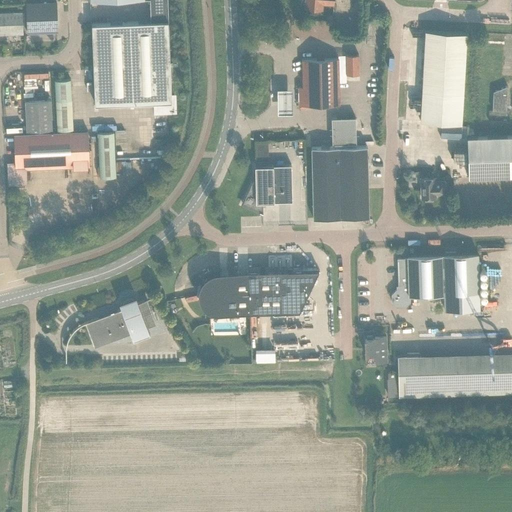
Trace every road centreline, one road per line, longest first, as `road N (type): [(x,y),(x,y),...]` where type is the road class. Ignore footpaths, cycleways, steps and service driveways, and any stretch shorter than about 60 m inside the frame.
road 1 (secondary): [(184,218),(227,132),(229,0)]
road 2 (unclassified): [(398,11),(390,235)]
road 3 (unclassified): [(24,511),(32,380),(27,295)]
road 4 (secondary): [(27,295),(113,269),(184,218)]
road 5 (unclassified): [(184,218),(229,241),(342,237)]
road 6 (unclassified): [(74,0),(70,54),(0,64)]
road 7 (unclassified): [(390,235),(511,230)]
road 8 (unclassified): [(346,357),(342,237)]
